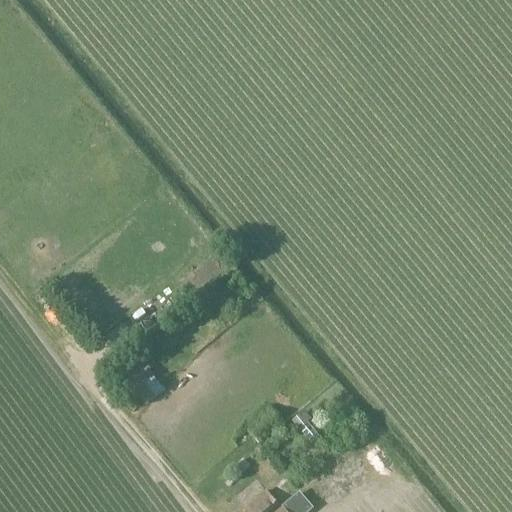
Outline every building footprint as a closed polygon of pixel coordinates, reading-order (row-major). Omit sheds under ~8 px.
[(113,386),(124,400),(154,378),(142,363),(113,386)] [(282,427),(269,410),(245,429),(259,447),(282,427)] [(304,412),(284,429),(290,437),(299,429),(312,445),(320,438),(308,424),(311,421),(304,412)] [(271,486),(265,491),(256,479),(232,498),(242,511),(273,511),(287,501),(285,498),(296,489),(285,475),(271,486)] [(311,511),(313,511),(300,494),(277,511),(311,511)]
